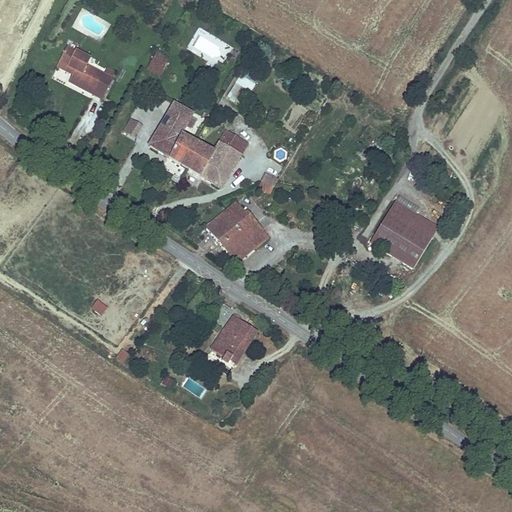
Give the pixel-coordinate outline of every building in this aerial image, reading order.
[(201,14),(195,10),(190,18),(196,22),(201,14)] [(199,27),(186,49),(219,69),(232,48),(199,27)] [(89,59),(65,47),(55,68),(70,75),(66,83),(83,91),(85,87),(103,96),(114,73),(105,69),(102,74),(85,66),(89,59)] [(168,60),(155,53),(145,71),(158,78),(168,60)] [(249,93),(254,85),(241,77),(236,85),(249,93)] [(101,100),(103,96),(85,87),(83,91),(101,100)] [(185,155),(193,141),(181,134),(192,115),(171,103),(145,147),(185,171),(192,159),(185,155)] [(142,128),(129,119),(119,135),(132,143),(142,128)] [(220,191),(247,145),(223,132),(211,152),(193,141),(185,155),(192,159),(185,171),(220,191)] [(269,195),(277,179),(264,173),(256,189),(269,195)] [(204,227),(235,265),(267,239),(245,212),(243,214),(234,203),(204,227)] [(388,211),(430,237),(436,229),(393,203),(388,211)] [(368,244),(411,270),(430,237),(388,211),(368,244)] [(106,309),(95,301),(89,309),(100,318),(106,309)] [(257,334),(231,317),(209,351),(221,359),(219,362),(225,366),(227,363),(234,368),(257,334)] [(122,349),(114,360),(123,367),(131,355),(122,349)] [(172,383),(163,377),(159,384),(168,390),(172,383)]
